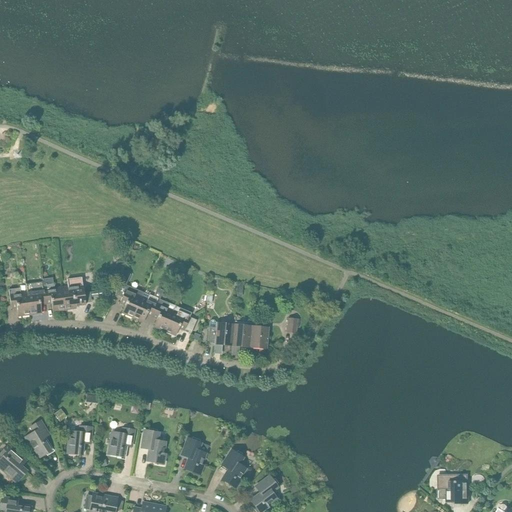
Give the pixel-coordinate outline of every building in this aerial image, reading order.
[(43,277),(25,280),(27,292),(30,315),(41,314),(40,305),(46,305),(44,286),(43,277)] [(68,287),(61,288),(64,311),(76,309),(75,307),(85,305),(84,300),(91,299),(90,292),(82,293),(80,278),(67,280),(68,287)] [(7,281),(9,290),(20,287),(18,279),(7,281)] [(125,306),(122,314),(133,318),(143,293),(120,283),(115,295),(122,298),(120,303),(125,306)] [(54,284),(44,286),(46,305),(51,304),(53,312),(64,311),(61,288),(55,289),(54,284)] [(30,315),(27,292),(21,293),(20,289),(9,290),(11,309),(17,309),(18,317),(30,315)] [(142,297),(133,318),(143,323),(146,315),(152,317),(159,300),(163,292),(157,289),(153,298),(149,296),(147,300),(142,297)] [(175,307),(159,300),(152,317),(157,320),(154,327),(165,332),(175,307)] [(175,307),(165,332),(175,336),(178,329),(184,331),(184,330),(192,333),(197,321),(190,318),(190,316),(191,313),(181,309),(175,307)] [(286,333),(296,334),(298,320),(287,319),(286,333)] [(230,355),(231,356),(234,325),(215,323),(214,321),(212,321),(209,322),(209,327),(208,327),(207,341),(214,342),(213,345),(214,345),(214,344),(231,346),(230,355)] [(251,326),(249,347),(266,349),(266,350),(267,350),(269,328),(268,327),(268,326),(267,324),(265,323),(264,323),(262,323),(261,323),(259,325),(259,327),(251,326)] [(234,325),(231,356),(238,356),(239,346),(249,347),(251,326),(234,325)] [(40,421),(30,427),(34,433),(25,438),(38,459),(51,451),(43,439),(49,435),(40,421)] [(69,432),(68,444),(67,454),(82,455),(83,443),(90,444),(91,434),(92,428),(80,426),(80,433),(69,432)] [(108,454),(123,457),(125,445),(131,446),(134,430),(123,428),(122,435),(112,433),(108,454)] [(144,431),(141,448),(149,450),(147,462),(163,464),(165,454),(163,453),(165,442),(157,441),(158,433),(144,431)] [(187,438),(185,446),(181,455),(189,458),(184,469),(199,475),(203,465),(201,464),(205,454),(198,451),(201,443),(187,438)] [(0,460),(0,468),(9,476),(16,483),(26,471),(21,467),(25,462),(7,446),(0,453),(0,454),(3,457),(0,460)] [(231,450),(227,457),(221,465),(228,470),(222,480),(235,489),(241,479),(240,478),(246,469),(239,465),(243,458),(231,450)] [(475,477),(483,472),(478,465),(470,471),(475,477)] [(448,482),(438,482),(438,500),(446,500),(446,502),(458,502),(458,504),(468,504),(468,482),(467,482),(467,475),(448,476),(448,482)] [(269,476),(263,481),(255,487),(260,494),(250,501),(258,511),(262,511),(269,507),(268,505),(276,499),(272,492),(278,488),(269,476)] [(89,511),(90,511),(114,511),(117,499),(102,496),(101,495),(98,494),(96,495),(93,495),(92,497),(86,495),(84,509),(89,510),(89,511)] [(5,511),(28,511),(29,508),(17,507),(18,500),(2,498),(0,507),(0,509),(6,510),(5,511)] [(164,511),(165,507),(142,502),(141,509),(134,508),(132,511),(164,511)]
